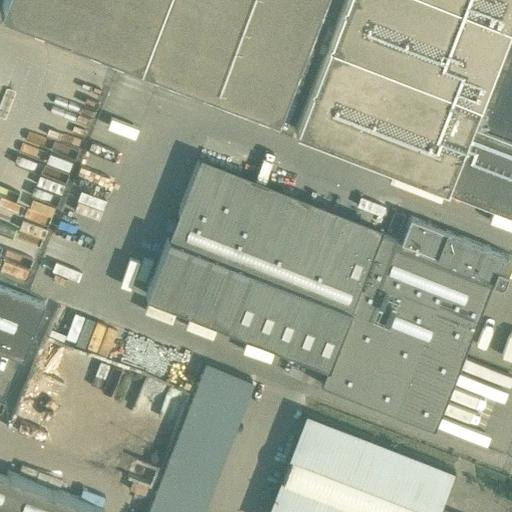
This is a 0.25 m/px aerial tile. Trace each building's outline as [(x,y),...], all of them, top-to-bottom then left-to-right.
[(0,0),(0,11),(138,65),(276,118),(321,0),(0,0)] [(511,0),(342,0),(294,127),(511,211),(511,0)] [(166,238),(144,293),(327,364),(319,383),(432,427),(493,271),(498,273),(505,254),(408,216),(399,239),(379,231),(347,311),(166,238)] [(0,349),(22,358),(43,303),(0,285),(0,349)] [(203,357),(149,511),(207,511),(255,375),(203,357)] [(443,511),(437,510),(453,469),(304,411),(265,511),(443,511)] [(0,511),(100,511),(103,507),(0,466),(0,511)]
